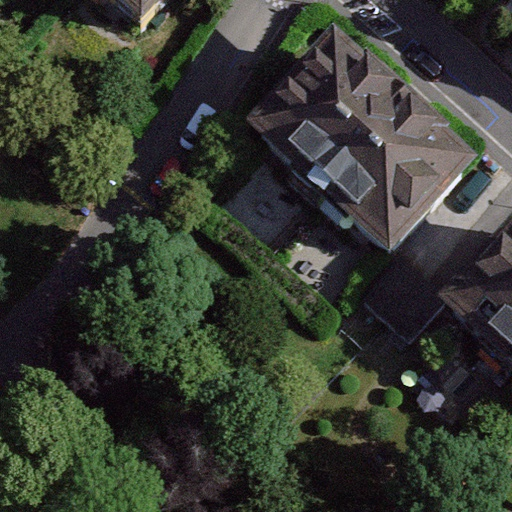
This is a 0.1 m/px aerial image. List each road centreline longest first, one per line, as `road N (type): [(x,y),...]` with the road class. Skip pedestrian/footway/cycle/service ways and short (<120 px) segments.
road 1 (residential): [(269,0),(40,340)]
road 2 (residential): [(511,120),(379,0)]
